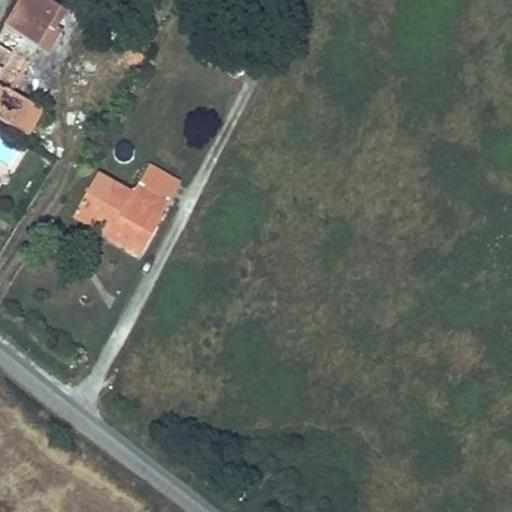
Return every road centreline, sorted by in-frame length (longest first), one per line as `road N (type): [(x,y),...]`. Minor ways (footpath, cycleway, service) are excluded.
road 1 (unknown): [(65,414),(244,92)]
road 2 (residential): [(194,511),(0,360)]
